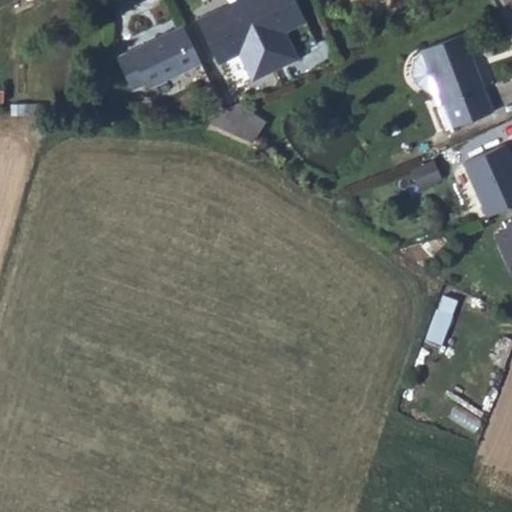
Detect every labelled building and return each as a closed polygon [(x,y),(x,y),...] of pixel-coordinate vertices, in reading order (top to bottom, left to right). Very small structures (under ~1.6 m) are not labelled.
[(262,0),(256,3),(287,73),(310,63),(298,35),(319,26),(307,0),(262,0)] [(252,57),(264,83),(287,73),(256,3),(233,13),(232,11),(210,21),(231,66),(252,57)] [(215,67),(196,30),(131,63),(147,94),(164,86),(167,92),(215,67)] [(445,111),(456,133),(504,110),(469,36),(426,56),(451,109),(445,111)] [(276,125),(248,111),(217,124),(265,149),(276,125)] [(511,148),(476,165),(500,217),(511,212),(511,148)] [(421,185),(438,176),(431,162),(414,171),(421,185)] [(511,281),(511,212),(500,217),(504,225),(488,232),(510,283),(511,281)] [(427,336),(441,341),(458,298),(443,292),(427,336)]
